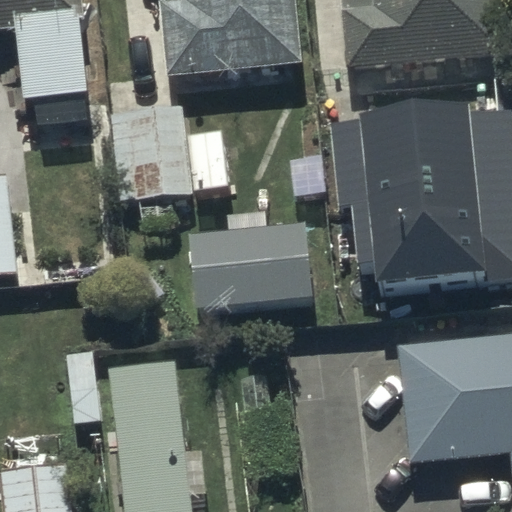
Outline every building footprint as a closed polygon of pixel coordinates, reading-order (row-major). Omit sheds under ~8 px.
[(0,0),(0,37),(15,36),(24,105),(84,97),(75,28),(82,27),(78,0),(0,0)] [(297,68),(290,0),(177,0),(177,3),(158,4),(165,80),(297,68)] [(375,0),(377,17),(341,21),(347,78),(508,60),(501,0),(375,0)] [(110,116),(119,203),(227,191),(221,139),(183,143),(179,108),(110,116)] [(511,116),(511,111),(330,128),(338,208),(357,206),(364,271),(375,270),(378,299),(511,285),(511,116)] [(0,279),(9,279),(1,181),(0,180),(0,279)] [(304,232),(190,242),(196,314),(310,305),(304,232)] [(151,282),(80,281),(80,320),(150,320),(151,282)] [(511,462),(511,341),(399,354),(412,470),(511,460),(511,462)] [(90,356),(65,358),(73,443),(98,441),(90,356)] [(186,511),(170,366),(106,373),(121,511),(186,511)] [(70,511),(64,468),(0,477),(0,478),(5,511),(70,511)]
